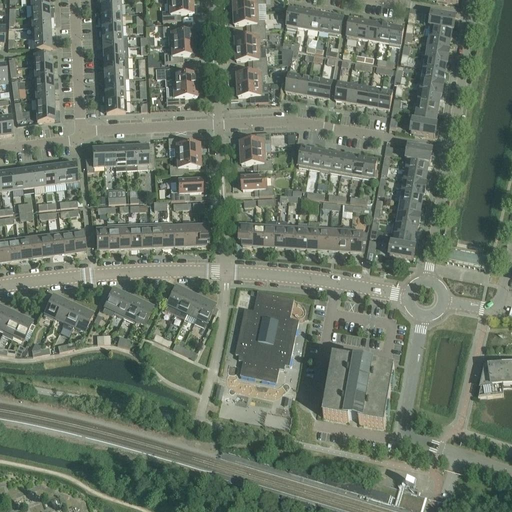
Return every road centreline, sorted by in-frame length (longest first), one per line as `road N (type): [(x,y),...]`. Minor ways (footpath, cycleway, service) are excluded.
road 1 (residential): [(218,126),(285,124),(450,150)]
road 2 (tertiary): [(0,287),(225,272)]
road 3 (tertiary): [(225,272),(408,296)]
road 4 (tertiary): [(459,456),(406,436),(423,317)]
road 5 (residential): [(225,272),(218,126)]
road 6 (residential): [(81,140),(72,0)]
road 7 (residential): [(81,140),(218,126)]
road 8 (residential): [(450,150),(473,16)]
road 9 (residential): [(426,282),(450,150)]
road 10 (residential): [(218,126),(212,0)]
